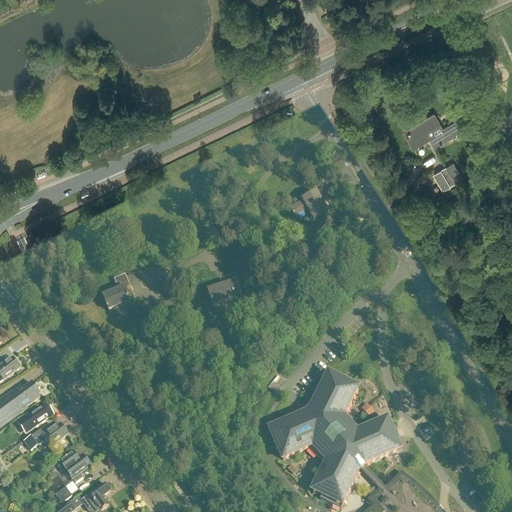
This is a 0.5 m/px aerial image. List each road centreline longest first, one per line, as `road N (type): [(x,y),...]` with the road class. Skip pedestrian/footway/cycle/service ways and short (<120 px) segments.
road 1 (primary): [(40,201),(301,79)]
road 2 (residential): [(470,511),(417,439),(385,375),(383,294),(409,263)]
road 3 (tertiary): [(170,511),(15,302)]
road 4 (unclassified): [(409,263),(301,79)]
road 5 (unclassified): [(511,438),(409,263)]
road 6 (primary): [(301,79),(468,0)]
